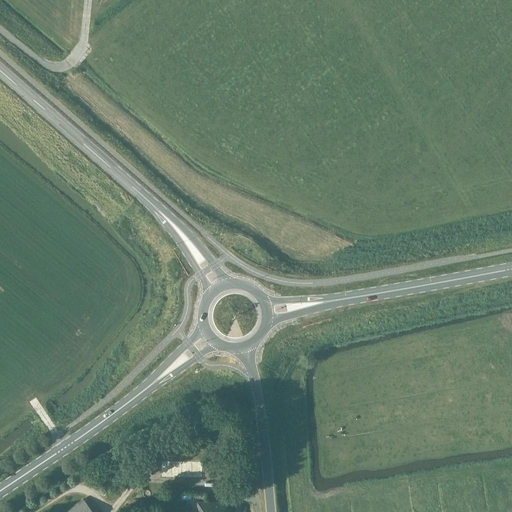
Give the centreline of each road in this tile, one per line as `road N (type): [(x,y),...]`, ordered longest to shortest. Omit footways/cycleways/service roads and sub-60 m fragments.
road 1 (tertiary): [(186,241),(0,70)]
road 2 (primary): [(0,491),(161,378)]
road 3 (primary): [(321,302),(511,270)]
road 4 (tertiary): [(270,511),(245,347)]
